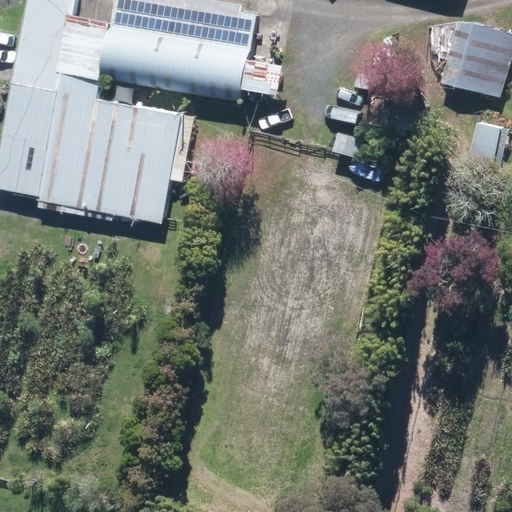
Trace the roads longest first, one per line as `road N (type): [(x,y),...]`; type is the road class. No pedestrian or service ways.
road 1 (track): [(511,12),(335,0)]
road 2 (track): [(371,7),(341,135)]
